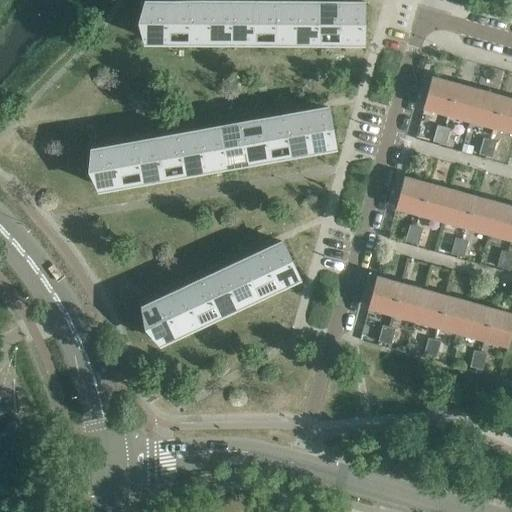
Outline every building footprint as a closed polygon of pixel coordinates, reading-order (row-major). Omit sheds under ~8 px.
[(167,39),(167,1),(145,0),(145,39),(167,39)] [(189,39),(189,1),(167,1),(167,39),(189,39)] [(211,39),(211,1),(189,1),(189,39),(211,39)] [(232,40),(233,1),(211,1),(211,39),(232,40)] [(254,40),(254,1),(233,1),(232,40),(254,40)] [(276,40),(276,2),(254,1),(254,40),(276,40)] [(298,40),(298,2),(276,2),(276,40),(298,40)] [(320,40),(320,2),(298,2),(298,40),(320,40)] [(341,41),(342,2),(320,2),(320,40),(341,41)] [(363,41),(363,2),(342,2),(341,41),(363,41)] [(447,113),(456,83),(432,76),(424,107),(447,113)] [(470,120),(479,89),(456,83),(447,113),(470,120)] [(493,126),(502,96),(479,89),(470,120),(493,126)] [(511,131),(511,98),(502,96),(493,126),(511,131)] [(328,107),(306,111),(313,149),(334,145),(328,107)] [(313,149),(306,111),(285,115),(292,152),(313,149)] [(292,152),(285,115),(264,118),(270,156),(292,152)] [(270,156),(264,118),(242,122),(249,160),(270,156)] [(249,160),(242,122),(221,126),(227,164),(249,160)] [(441,134),(444,127),(438,125),(435,133),(441,134)] [(227,164),(221,126),(199,130),(206,167),(227,164)] [(447,136),(449,128),(444,127),(441,134),(447,136)] [(206,167),(199,130),(178,133),(184,171),(206,167)] [(184,171),(178,133),(156,137),(163,175),(184,171)] [(439,142),(441,134),(435,133),(433,141),(439,142)] [(445,144),(447,136),(441,134),(439,142),(445,144)] [(163,175),(156,137),(135,141),(141,179),(163,175)] [(487,147),(490,139),(484,138),(482,146),(487,147)] [(493,149),(495,141),(490,139),(487,147),(493,149)] [(141,179),(135,141),(113,145),(120,182),(141,179)] [(120,182),(113,145),(92,148),(99,186),(120,182)] [(485,155),(487,147),(482,146),(479,153),(485,155)] [(491,157),(493,149),(487,147),(485,155),(491,157)] [(419,213),(428,183),(405,176),(396,207),(419,213)] [(442,219),(451,189),(428,183),(419,213),(442,219)] [(466,226),(474,195),(451,189),(442,219),(466,226)] [(489,232),(497,202),(474,195),(466,226),(489,232)] [(511,239),(511,238),(511,205),(497,202),(489,232),(511,239)] [(414,234),(416,227),(410,225),(408,233),(414,234)] [(420,236),(422,228),(416,227),(414,234),(420,236)] [(412,242),(414,234),(408,233),(406,240),(412,242)] [(417,244),(420,236),(414,234),(412,242),(417,244)] [(460,247),(462,239),(456,238),(454,245),(460,247)] [(466,249),(468,241),(462,239),(460,247),(466,249)] [(282,241),(262,250),(278,285),(298,276),(282,241)] [(458,255),(460,247),(454,245),(452,253),(458,255)] [(464,257),(466,249),(460,247),(458,255),(464,257)] [(278,285),(262,250),(242,260),(258,294),(278,285)] [(506,260),(508,252),(502,250),(500,258),(506,260)] [(504,268),(506,260),(500,258),(498,266),(504,268)] [(258,294),(242,260),(222,269),(239,304),(258,294)] [(239,304),(222,269),(203,278),(219,313),(239,304)] [(392,313),(401,283),(377,276),(369,307),(392,313)] [(219,313),(203,278),(183,287),(198,322),(219,313)] [(415,319),(423,289),(401,283),(392,313),(415,319)] [(198,322),(183,287),(163,296),(179,331),(198,322)] [(438,326),(447,295),(423,289),(415,319),(438,326)] [(461,332),(469,302),(447,295),(438,326),(461,332)] [(179,331),(163,296),(143,306),(159,340),(160,340),(179,331)] [(484,339),(492,308),(469,302),(461,332),(484,339)] [(508,345),(511,329),(511,313),(492,308),(484,339),(508,345)] [(386,334),(388,326),(382,325),(380,333),(386,334)] [(392,336),(394,328),(388,326),(386,334),(392,336)] [(384,342),(386,334),(380,333),(378,340),(384,342)] [(390,344),(392,336),(386,334),(384,342),(390,344)] [(432,347),(434,339),(429,337),(426,345),(432,347)] [(438,349),(440,341),(434,339),(432,347),(438,349)] [(430,355),(432,347),(426,345),(424,353),(430,355)] [(436,356),(438,349),(432,347),(430,355),(436,356)] [(478,360),(480,352),(474,350),(472,358),(478,360)] [(484,361),(486,353),(480,352),(478,360),(484,361)] [(476,367),(478,360),(472,358),(470,366),(476,367)] [(482,369),(484,361),(478,360),(476,367),(482,369)] [(0,477),(2,478),(37,433),(14,415),(11,419),(4,413),(7,409),(0,404),(0,477)]
